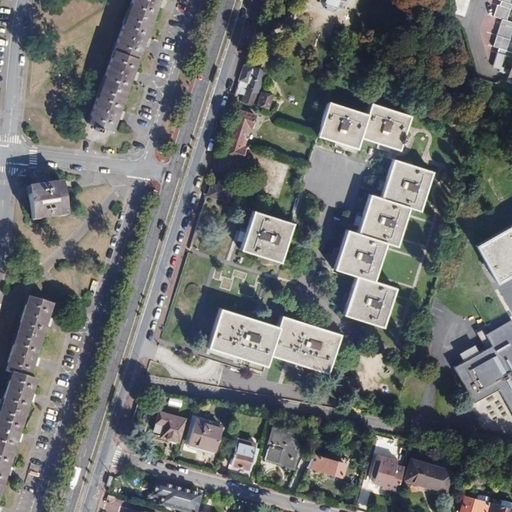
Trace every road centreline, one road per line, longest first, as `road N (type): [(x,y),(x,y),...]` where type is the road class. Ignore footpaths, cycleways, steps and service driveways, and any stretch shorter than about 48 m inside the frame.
road 1 (secondary): [(105,455),(249,0)]
road 2 (residential): [(37,511),(141,172)]
road 3 (secondary): [(169,178),(65,511)]
road 4 (residential): [(320,511),(105,455)]
road 5 (track): [(141,172),(0,310)]
road 6 (secondary): [(227,0),(169,178)]
road 7 (residential): [(141,172),(195,0)]
road 8 (residential): [(4,155),(23,0)]
road 9 (residential): [(141,172),(4,155)]
